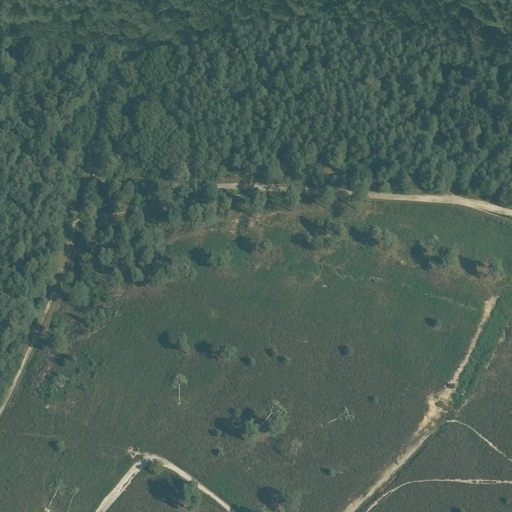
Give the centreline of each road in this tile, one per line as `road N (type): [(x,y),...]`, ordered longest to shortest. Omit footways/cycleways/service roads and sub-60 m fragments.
road 1 (track): [(183,0),(142,47),(74,172),(67,232),(0,412)]
road 2 (track): [(511,210),(360,185),(74,172)]
road 3 (track): [(163,19),(88,5),(0,2)]
